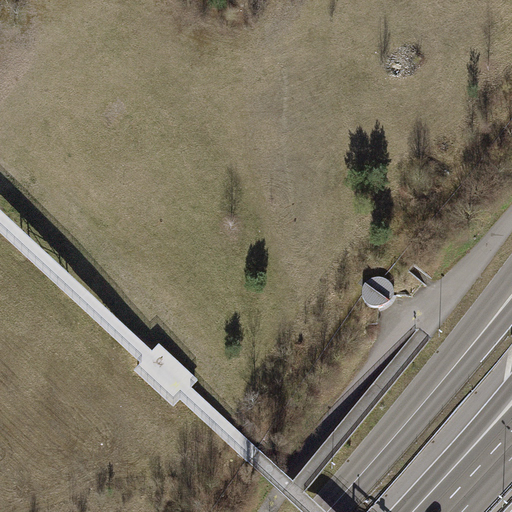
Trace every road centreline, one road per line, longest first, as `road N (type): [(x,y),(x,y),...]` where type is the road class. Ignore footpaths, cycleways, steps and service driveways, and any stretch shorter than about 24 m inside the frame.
road 1 (primary): [(511,272),(336,501)]
road 2 (motorway): [(511,304),(336,501)]
road 3 (motorway): [(511,389),(416,511)]
